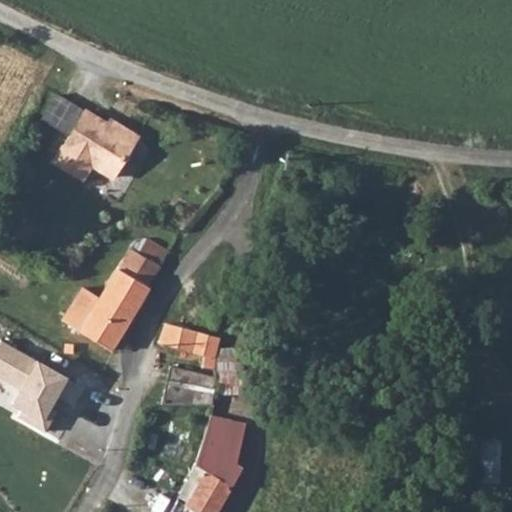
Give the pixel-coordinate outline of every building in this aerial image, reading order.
[(86,107),(52,163),(79,179),(89,164),(111,177),(135,137),(86,107)] [(146,244),(117,294),(153,315),(190,253),(160,238),(153,245),(146,244)] [(106,288),(87,324),(100,332),(109,311),(117,294),(106,288)] [(117,294),(109,311),(146,330),(153,315),(117,294)] [(208,313),(219,318),(228,303),(216,298),(208,313)] [(228,303),(219,318),(237,330),(248,320),(231,306),(228,303)] [(109,311),(100,332),(134,350),(146,330),(109,311)] [(193,321),(181,337),(216,360),(210,372),(188,373),(183,409),(222,413),(233,345),(193,321)] [(0,343),(0,372),(30,391),(16,415),(42,431),(57,406),(43,398),(47,390),(68,403),(77,389),(0,343)] [(205,506),(205,511),(204,511),(234,511),(255,481),(259,474),(255,471),(256,428),(221,425),(211,479),(197,499),(205,506)] [(505,439),(485,438),(484,482),(504,482),(505,439)]
